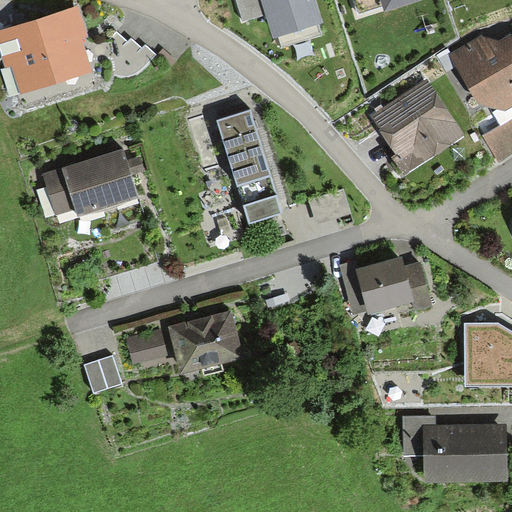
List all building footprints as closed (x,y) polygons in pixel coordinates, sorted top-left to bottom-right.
[(237,0),(244,20),(271,11),(278,33),(318,20),(311,0),(237,0)] [(354,0),(359,15),(403,0),(354,0)] [(75,5),(0,34),(0,49),(3,58),(19,52),(31,83),(74,66),(68,50),(80,45),(74,30),(83,26),(75,5)] [(112,26),(93,50),(118,71),(123,65),(135,75),(156,49),(141,37),(135,44),(112,26)] [(465,68),(484,98),(493,101),(504,104),(511,99),(511,39),(465,68)] [(458,130),(423,80),(374,114),(399,150),(391,155),(401,169),(458,130)] [(249,103),(212,114),(244,220),(281,209),(249,103)] [(136,189),(119,146),(64,168),(61,160),(40,168),(48,188),(62,182),(75,213),(136,189)] [(313,201),(320,226),(354,216),(347,191),(313,201)] [(353,271),(366,308),(406,292),(412,307),(432,299),(415,258),(401,263),(397,253),(353,271)] [(224,310),(169,324),(180,367),(235,354),(224,310)] [(155,326),(124,336),(132,359),(163,349),(155,326)] [(296,334),(281,343),(287,354),(303,345),(296,334)] [(85,365),(95,399),(126,390),(116,356),(85,365)] [(430,411),(400,411),(400,450),(425,450),(425,474),(501,474),(500,426),(430,426),(430,411)]
